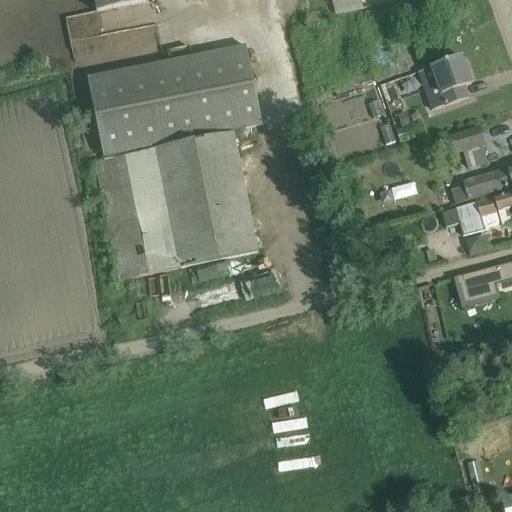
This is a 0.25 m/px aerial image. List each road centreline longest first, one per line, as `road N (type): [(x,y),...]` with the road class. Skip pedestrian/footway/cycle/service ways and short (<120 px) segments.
road 1 (residential): [(511,255),(0,378)]
road 2 (track): [(169,0),(172,9),(243,26),(260,46),(314,304)]
